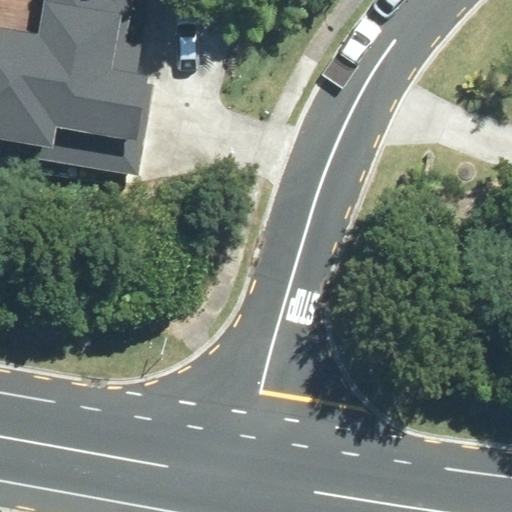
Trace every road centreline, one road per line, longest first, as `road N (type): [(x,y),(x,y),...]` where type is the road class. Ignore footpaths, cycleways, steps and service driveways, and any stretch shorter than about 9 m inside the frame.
road 1 (residential): [(426,0),(344,119),(297,245),(247,481)]
road 2 (secondary): [(247,481),(0,437)]
road 3 (secondary): [(487,511),(247,481)]
